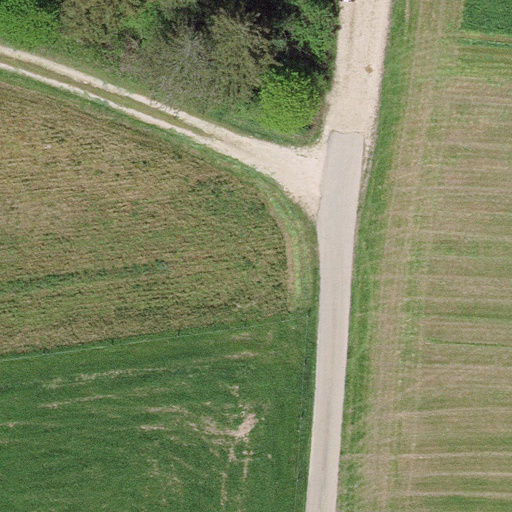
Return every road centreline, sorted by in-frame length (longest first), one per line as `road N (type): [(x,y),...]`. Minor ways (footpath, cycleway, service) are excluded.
road 1 (track): [(364,0),(323,511)]
road 2 (track): [(0,59),(344,182)]
